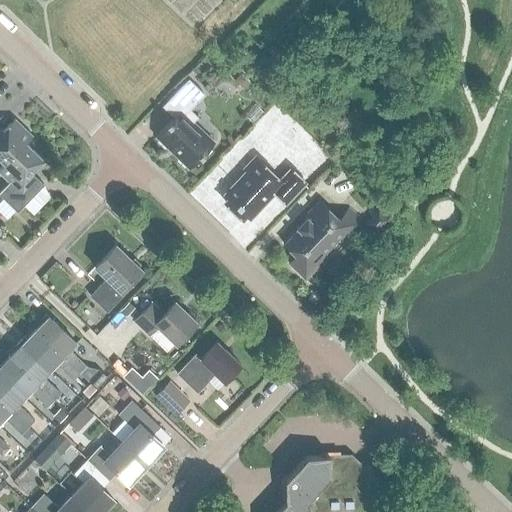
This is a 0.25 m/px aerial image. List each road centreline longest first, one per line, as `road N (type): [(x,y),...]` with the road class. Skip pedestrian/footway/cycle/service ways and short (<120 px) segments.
road 1 (residential): [(318,346),(125,161)]
road 2 (residential): [(493,511),(318,346)]
road 3 (residential): [(163,511),(318,346)]
road 4 (residential): [(0,293),(125,161)]
road 5 (residential): [(125,161),(0,40)]
